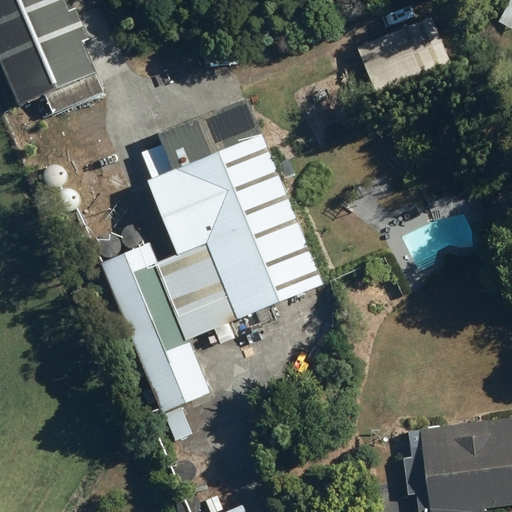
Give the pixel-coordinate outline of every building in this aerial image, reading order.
[(105,71),(74,0),(0,0),(0,42),(26,104),(47,96),(55,116),(108,94),(99,73),(105,71)] [(511,0),(501,20),(511,26),(511,0)] [(443,12),(360,45),(371,73),(327,92),(337,115),(381,97),(382,100),(465,67),(443,12)] [(256,105),(253,97),(163,134),(164,137),(141,147),(182,250),(164,257),(156,238),(106,260),(168,412),(218,391),(196,338),(329,284),(275,151),(304,139),(285,93),(256,105)] [(468,152),(415,171),(429,211),(483,192),(468,152)] [(511,417),(411,429),(416,457),(407,458),(411,497),(422,496),(423,511),(488,511),(488,507),(511,504),(511,417)]
